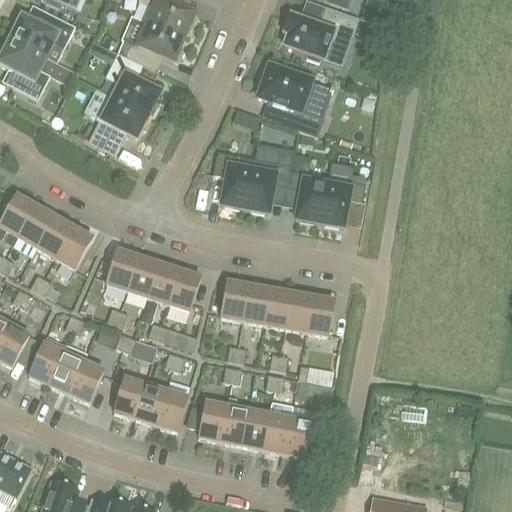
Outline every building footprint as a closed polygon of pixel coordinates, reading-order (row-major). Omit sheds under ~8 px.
[(40,0),(46,2),(44,7),(59,13),(61,9),(75,14),(80,0),(40,0)] [(173,0),(139,0),(137,5),(149,10),(143,26),(183,43),(187,34),(191,36),(197,20),(170,9),(173,0)] [(330,0),(328,7),(347,13),(351,0),(330,0)] [(9,44),(46,63),(52,52),(62,57),(74,32),(32,11),(31,12),(33,13),(33,12),(49,20),(43,32),(21,21),(19,23),(17,22),(11,33),(14,34),(9,44)] [(345,39),(352,42),(359,24),(325,12),(318,31),(290,21),(289,23),(286,22),(282,35),(285,36),(284,38),(287,40),(283,51),(307,59),(306,62),(319,67),(320,64),(323,65),(330,45),(342,49),(345,39)] [(385,33),(387,21),(365,13),(361,24),(385,33)] [(180,52),(183,43),(143,26),(142,26),(146,28),(137,51),(131,48),(125,63),(118,59),(142,71),(149,74),(154,62),(158,60),(177,68),(183,53),(180,52)] [(40,76),(46,63),(9,44),(3,55),(0,54),(0,70),(18,80),(12,92),(37,105),(50,81),(40,76)] [(135,85),(142,71),(118,59),(106,82),(116,87),(109,101),(150,122),(157,110),(154,108),(159,97),(135,85)] [(284,115),(285,113),(289,114),(283,131),(317,143),(317,142),(316,141),(322,124),(304,118),(314,88),(268,71),(266,76),(262,75),(255,96),(259,97),(257,103),(272,108),(271,111),(284,115)] [(67,74),(61,88),(70,93),(77,79),(67,74)] [(144,135),(150,122),(109,101),(97,124),(100,126),(89,147),(105,155),(111,142),(116,144),(121,136),(135,144),(141,133),(144,135)] [(234,126),(241,129),(245,118),(238,115),(234,126)] [(312,149),(313,142),(301,139),(300,147),(312,149)] [(220,210),(244,215),(254,164),(218,157),(215,162),(212,180),(226,183),(220,210)] [(290,176),(291,171),(254,164),(244,215),(268,219),(273,192),(287,194),(290,176)] [(287,194),(300,197),(295,224),(319,229),(327,183),(290,176),(287,194)] [(361,208),(365,190),(327,183),(319,229),(342,233),(348,206),(361,208)] [(0,232),(17,243),(35,212),(15,201),(1,226),(0,227),(0,232)] [(36,253),(54,223),(35,212),(17,243),(36,253)] [(55,264),(73,233),(54,223),(36,253),(55,264)] [(17,243),(0,232),(0,242),(13,250),(17,243)] [(73,233),(55,264),(74,275),(92,244),(73,233)] [(36,253),(17,243),(13,250),(32,261),(36,253)] [(127,297),(137,263),(116,256),(107,286),(105,290),(127,297)] [(0,272),(0,276),(6,280),(14,267),(6,263),(0,272)] [(147,303),(158,270),(137,263),(127,297),(147,303)] [(168,310),(179,276),(158,270),(147,303),(168,310)] [(179,276),(168,310),(189,317),(191,310),(200,283),(179,276)] [(36,297),(44,284),(37,280),(30,293),(36,297)] [(44,284),(36,297),(45,301),(50,292),(52,288),(44,284)] [(241,326),(248,291),(226,288),(220,323),(241,326)] [(263,330),(269,295),(248,291),(241,326),(263,330)] [(45,301),(54,306),(59,297),(50,292),(45,301)] [(19,311),(26,298),(19,294),(12,307),(19,311)] [(284,334),(290,299),(269,295),(263,330),(284,334)] [(26,298),(19,311),(27,315),(34,302),(26,298)] [(306,338),(312,303),(290,299),(284,334),(306,338)] [(312,303),(306,338),(327,342),(334,307),(312,303)] [(116,331),(120,316),(111,313),(106,327),(116,331)] [(120,316),(116,331),(122,333),(127,319),(120,316)] [(72,337),(78,323),(70,320),(64,334),(72,337)] [(78,323),(72,337),(80,340),(86,327),(78,323)] [(0,347),(9,331),(0,325),(0,347)] [(157,345),(161,331),(152,328),(147,342),(152,343),(157,345)] [(9,331),(0,347),(0,366),(11,373),(14,368),(29,342),(9,331)] [(168,333),(161,331),(157,345),(163,347),(168,333)] [(168,333),(163,347),(193,357),(196,342),(168,333)] [(114,352),(118,343),(101,336),(95,349),(114,356),(116,352),(114,352)] [(122,355),(128,341),(120,338),(119,339),(118,343),(114,352),(116,352),(122,355)] [(128,341),(122,355),(130,358),(135,346),(136,344),(134,343),(128,341)] [(24,374),(36,346),(29,342),(14,368),(24,374)] [(45,343),(42,350),(63,359),(66,352),(45,343)] [(135,346),(130,358),(128,363),(151,370),(157,353),(149,351),(135,346)] [(48,391),(63,359),(42,350),(28,382),(48,391)] [(234,367),(237,352),(229,350),(226,365),(234,367)] [(83,368),(86,361),(66,352),(63,359),(48,391),(68,400),(83,368)] [(246,354),(237,352),(234,367),(243,368),(246,354)] [(172,374),(176,360),(168,357),(164,372),(172,374)] [(277,374),(280,360),(272,358),(269,373),(277,374)] [(176,360),(172,374),(180,377),(185,362),(176,360)] [(288,361),(280,360),(277,374),(285,376),(288,361)] [(83,368),(68,400),(88,409),(101,380),(103,377),(83,368)] [(297,385),(306,387),(308,372),(300,370),(298,378),(297,384),(297,385)] [(230,387),(233,373),(225,371),(222,386),(230,387)] [(308,372),(306,387),(333,392),(336,376),(308,372)] [(233,373),(230,387),(239,389),(241,374),(233,373)] [(273,395),(276,380),(267,379),(265,394),(273,395)] [(276,380),(273,395),(281,397),(282,395),(284,382),(276,380)] [(297,384),(284,382),(282,395),(295,398),(297,385),(297,384)] [(134,425),(144,391),(123,384),(122,388),(113,418),(134,425)] [(168,386),(165,397),(187,404),(190,393),(168,386)] [(320,393),(298,389),(296,405),(317,409),(317,408),(320,393)] [(155,431),(165,397),(144,391),(134,425),(155,431)] [(320,393),(317,408),(329,410),(333,394),(320,392),(320,393)] [(165,397),(155,431),(176,438),(187,404),(165,397)] [(241,452),(247,417),(235,414),(237,403),(228,401),(226,413),(220,447),(241,452)] [(271,407),(269,421),(290,425),(292,411),(271,407)] [(220,447),(226,413),(204,408),(203,416),(198,437),(197,443),(220,447)] [(292,411),(290,425),(312,429),(320,431),(322,417),(292,411)] [(184,435),(198,437),(203,416),(190,414),(184,435)] [(262,456),(269,421),(247,417),(241,452),(262,456)] [(283,460),(290,425),(269,421),(262,456),(283,460)] [(290,425),(283,460),(305,464),(312,429),(290,425)] [(312,429),(305,464),(318,467),(325,432),(320,431),(312,429)] [(0,494),(16,502),(30,474),(0,458),(0,494)] [(87,511),(88,511),(86,510),(74,507),(78,495),(74,494),(51,487),(43,511),(87,511)] [(0,494),(0,509),(5,511),(10,511),(16,502),(0,494)] [(123,507),(111,502),(110,505),(106,504),(104,511),(103,511),(130,511),(122,509),(123,507)]
